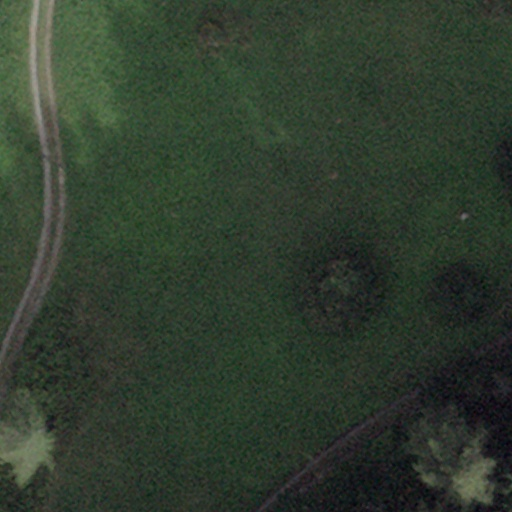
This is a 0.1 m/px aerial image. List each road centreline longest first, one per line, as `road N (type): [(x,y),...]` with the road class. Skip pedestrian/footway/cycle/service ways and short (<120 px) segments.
road 1 (track): [(47,0),(40,91),(49,235),(0,395)]
road 2 (track): [(261,511),(343,446),(511,342)]
